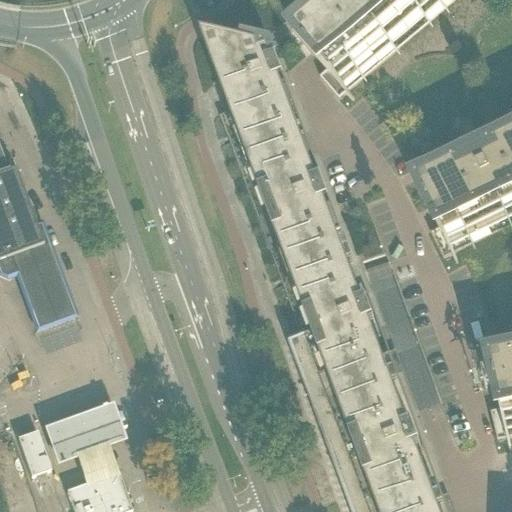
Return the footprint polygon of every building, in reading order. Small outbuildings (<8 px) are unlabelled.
[(323,0),(289,29),(298,39),(327,73),(320,79),(339,101),(346,95),(352,103),(354,101),(348,93),(456,0),(323,0)] [(256,50),(204,38),(200,37),(229,114),(220,118),(303,341),(289,346),(351,511),(447,511),(390,356),(390,355),(381,358),(374,339),(383,336),(367,295),(359,298),(338,242),(343,240),(330,206),(303,134),(276,62),(272,49),(257,46),(256,50)] [(511,129),(413,179),(419,191),(439,231),(431,235),(444,261),(452,257),(456,266),(459,265),(454,256),(511,226),(511,129)] [(41,226),(35,228),(11,163),(5,165),(0,166),(0,280),(6,283),(17,279),(36,333),(75,319),(41,226)] [(511,350),(487,356),(500,412),(491,414),(497,442),(506,440),(509,450),(511,449),(509,440),(511,438),(511,350)] [(114,401),(45,425),(58,463),(77,456),(88,486),(118,476),(107,445),(127,437),(114,401)] [(43,475),(50,473),(36,434),(30,437),(17,441),(31,480),(43,475)] [(72,511),(130,511),(118,476),(88,486),(66,494),(72,511)]
